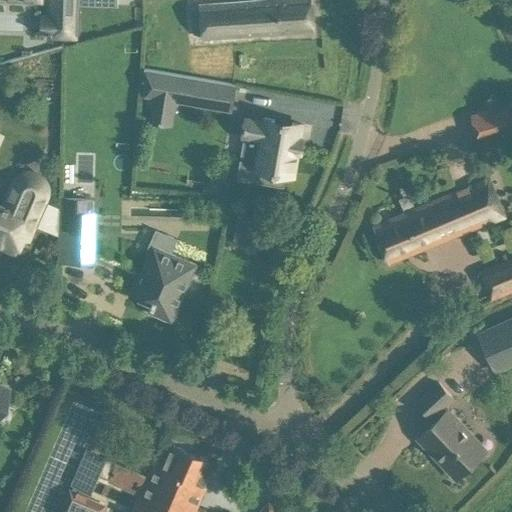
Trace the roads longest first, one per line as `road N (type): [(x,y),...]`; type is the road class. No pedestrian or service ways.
road 1 (residential): [(291,437),(276,350),(282,310),(361,152),(383,63),(386,0)]
road 2 (residential): [(291,437),(0,310)]
road 3 (residential): [(385,511),(291,437)]
